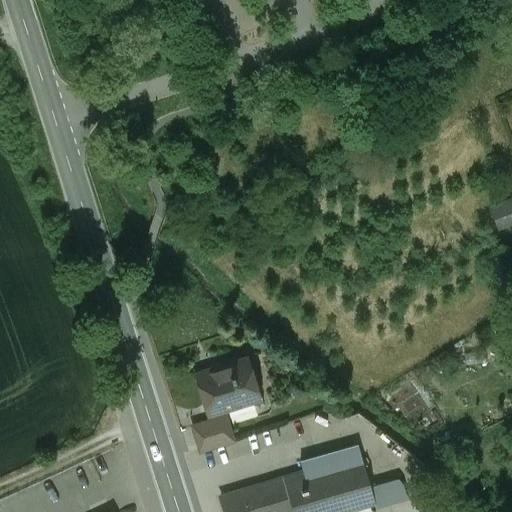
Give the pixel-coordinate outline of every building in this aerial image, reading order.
[(435,87),(416,95),(423,112),(442,105),(435,87)] [(511,195),(489,204),(499,231),(511,226),(511,195)] [(244,358),(196,374),(209,411),(256,396),(244,358)] [(351,415),(323,423),(331,451),(374,436),(351,415)] [(215,417),(191,424),(198,449),(232,439),(228,426),(219,429),(215,417)] [(285,475),(239,490),(246,511),(289,511),(291,511),(330,511),(373,498),(360,460),(307,477),(305,473),(286,479),(285,475)] [(246,511),(239,490),(221,496),(226,511),(246,511)]
